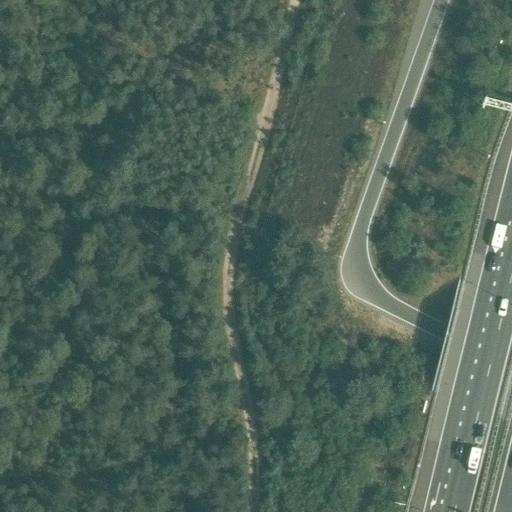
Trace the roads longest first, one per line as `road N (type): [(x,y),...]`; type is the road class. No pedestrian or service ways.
road 1 (track): [(298,0),(229,247),(225,288),(251,446),(250,511)]
road 2 (motorway): [(437,0),(360,228),(357,272),(371,295),(412,324),(511,369)]
road 3 (motorway): [(511,272),(453,511)]
